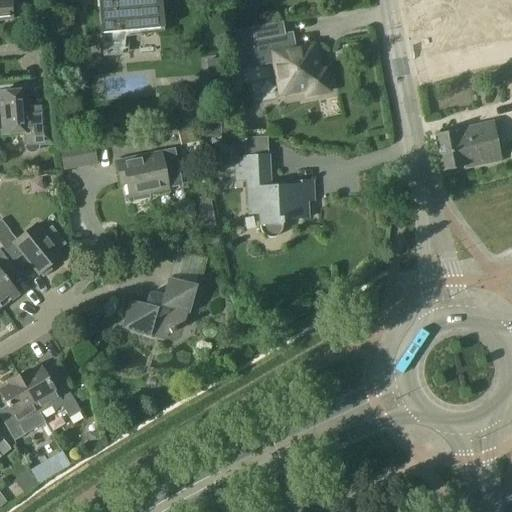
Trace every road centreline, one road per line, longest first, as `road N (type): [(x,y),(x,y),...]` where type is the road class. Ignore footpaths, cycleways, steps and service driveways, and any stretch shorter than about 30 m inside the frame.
road 1 (secondary): [(150,511),(412,382)]
road 2 (tertiary): [(448,321),(399,73)]
